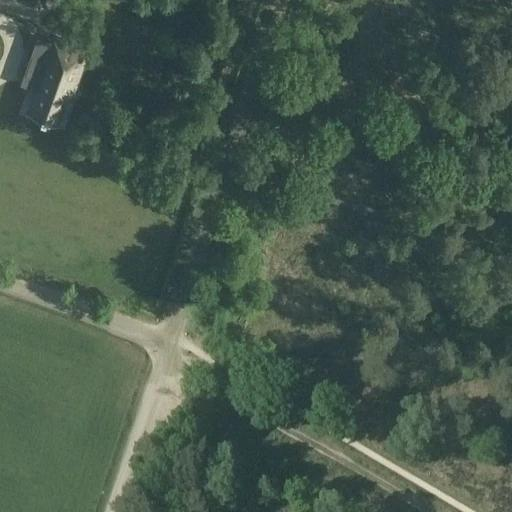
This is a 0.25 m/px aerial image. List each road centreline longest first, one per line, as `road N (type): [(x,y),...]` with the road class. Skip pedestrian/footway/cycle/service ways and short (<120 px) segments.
road 1 (track): [(172,335),(278,0)]
road 2 (track): [(168,345),(196,385),(432,511)]
road 3 (track): [(0,284),(168,345)]
road 4 (track): [(113,511),(168,345)]
